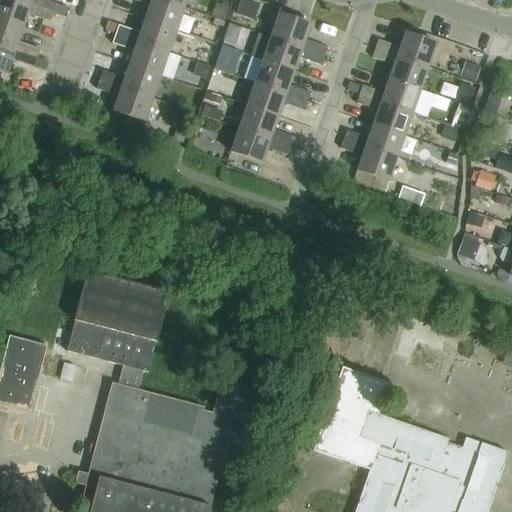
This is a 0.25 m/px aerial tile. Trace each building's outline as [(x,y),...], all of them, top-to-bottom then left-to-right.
[(49,22),(53,13),(14,0),(0,0),(0,19),(23,28),(28,14),(49,22)] [(14,0),(53,13),(56,4),(44,0),(14,0)] [(176,30),(184,8),(161,0),(132,0),(148,5),(143,19),(176,30)] [(240,0),(235,17),(253,23),(259,5),(246,0),(240,0)] [(206,15),(225,22),(230,7),(211,1),(206,15)] [(56,4),(53,13),(64,17),(67,8),(56,4)] [(323,57),(326,48),(306,41),(311,25),(278,14),(269,37),(323,57)] [(18,41),(23,28),(0,19),(0,45),(37,58),(40,49),(18,41)] [(168,53),(176,30),(143,19),(138,33),(118,26),(117,27),(115,35),(168,53)] [(117,27),(108,23),(105,31),(115,35),(117,27)] [(229,25),(223,43),(238,49),(244,31),(229,25)] [(427,68),(436,45),(403,33),(398,48),(378,41),(375,50),(427,68)] [(160,76),(168,53),(115,35),(112,43),(133,51),(128,65),(160,76)] [(319,66),(323,57),(269,37),(261,60),(295,72),(299,59),(319,66)] [(47,61),(37,58),(0,45),(0,71),(7,74),(12,59),(44,70),(47,61)] [(233,72),(241,54),(226,47),(217,66),(233,72)] [(419,91),(427,68),(375,50),(372,59),(392,66),(387,80),(419,91)] [(168,53),(160,76),(172,80),(180,57),(168,53)] [(290,86),(295,72),(261,60),(253,83),(307,102),(310,93),(290,86)] [(152,99),(160,76),(128,65),(123,78),(102,71),(99,80),(152,99)] [(468,65),(463,79),(474,83),(479,69),(468,65)] [(144,122),(152,99),(99,80),(96,89),(117,96),(112,111),(144,122)] [(411,114),(419,91),(387,80),(382,93),(362,86),(362,87),(359,95),(411,114)] [(304,111),(307,102),(253,83),(245,106),(279,118),(284,104),(304,111)] [(351,83),(348,91),(359,95),(362,87),(351,83)] [(462,86),(456,102),(468,106),(474,90),(462,86)] [(419,91),(411,114),(425,119),(434,96),(419,91)] [(206,94),(203,101),(219,106),(221,99),(206,94)] [(403,136),(411,114),(359,95),(356,105),(376,112),(371,125),(403,136)] [(274,131),(279,118),(245,106),(238,128),(291,147),(294,138),(274,131)] [(395,159),(403,136),(371,125),(366,139),(346,131),(343,140),(395,159)] [(288,156),(291,147),(238,128),(229,152),(262,163),(267,149),(288,156)] [(447,129),(444,140),(454,143),(457,132),(447,129)] [(387,182),(395,159),(343,140),(340,149),(360,156),(355,171),(387,182)] [(491,147),(487,159),(495,161),(498,149),(491,147)] [(448,153),(445,163),(453,166),(456,156),(448,153)] [(511,165),(498,160),(494,170),(511,176),(511,165)] [(471,176),(469,183),(471,184),(475,185),(479,174),(475,173),(472,172),(471,176)] [(475,185),(475,188),(486,191),(491,177),(480,173),(479,174),(475,185)] [(413,192),(409,204),(421,208),(425,196),(413,192)] [(496,196),(494,204),(504,208),(507,200),(496,196)] [(469,214),(465,226),(481,230),(484,218),(469,214)] [(464,235),(457,256),(474,261),(479,245),(476,244),(478,239),(464,235)] [(209,511),(218,479),(229,482),(253,390),(221,381),(212,414),(203,412),(204,410),(138,392),(143,373),(148,374),(156,344),(157,344),(170,294),(87,272),(74,322),(75,322),(67,353),(123,368),(118,387),(113,386),(97,446),(91,444),(89,454),(94,455),(89,476),(78,474),(77,479),(75,484),(85,487),(80,507),(92,510),(91,511),(209,511)] [(7,338),(0,365),(0,405),(29,414),(46,348),(7,338)] [(63,365),(59,381),(71,384),(75,368),(63,365)] [(487,511),(508,454),(473,442),(469,453),(447,446),(449,441),(381,417),(393,385),(346,368),(316,451),(371,471),(356,511),(487,511)]
